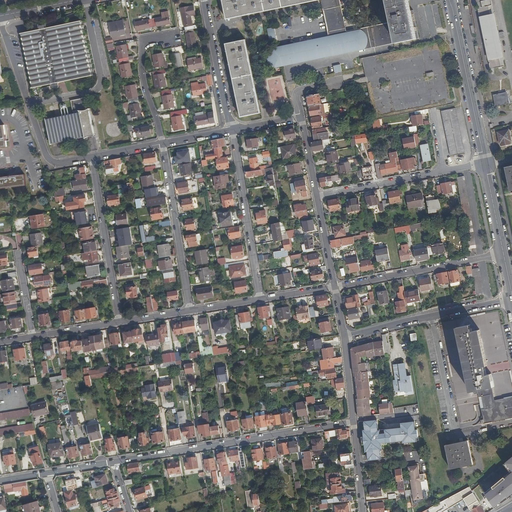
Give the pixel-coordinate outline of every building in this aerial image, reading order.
[(283,7),(281,0),(222,0),(227,18),(283,7)] [(320,0),(323,8),(327,30),(345,27),(339,0),(320,0)] [(404,42),(404,45),(427,40),(421,11),(417,11),(415,0),(394,0),(399,21),(404,42)] [(503,66),(491,5),(478,8),(491,69),(503,66)] [(185,30),(193,28),(198,28),(197,24),(192,25),(190,12),(182,13),(185,30)] [(152,19),(153,27),(170,24),(168,16),(162,17),(152,19)] [(136,30),(153,27),(152,19),(149,20),(135,22),(136,30)] [(399,21),(367,27),(372,48),(404,42),(399,21)] [(125,34),(123,25),(117,26),(116,22),(109,24),(112,37),(125,34)] [(277,40),(275,27),(267,28),(269,42),(277,40)] [(367,27),(283,46),(270,49),(271,52),(268,53),(267,57),(267,61),(269,63),(272,67),(275,68),(372,48),(367,27)] [(197,45),(193,28),(185,30),(189,47),(197,45)] [(33,87),(40,86),(28,31),(20,33),(33,87)] [(260,113),(244,41),(227,44),(242,117),(260,113)] [(415,112),(443,106),(452,97),(451,90),(441,42),(363,59),(368,84),(375,120),(377,120),(415,112)] [(116,47),(119,62),(129,60),(128,57),(126,45),(116,47)] [(163,65),(164,65),(163,60),(162,53),(153,55),(155,67),(163,65)] [(203,67),(201,58),(197,59),(188,60),(190,69),(203,67)] [(129,60),(119,62),(120,65),(122,77),(131,75),(129,60)] [(163,74),(162,70),(153,72),(156,87),(165,85),(163,74)] [(212,75),(208,75),(202,76),(203,80),(207,80),(209,85),(213,85),(212,75)] [(199,85),(192,86),(194,95),(207,93),(205,84),(199,85)] [(128,102),(138,100),(135,85),(125,87),(128,102)] [(174,106),(171,89),(162,91),(165,108),(174,106)] [(496,106),(509,103),(507,92),(494,95),(496,106)] [(310,106),(321,104),(319,94),(308,96),(310,106)] [(73,113),(79,111),(84,111),(86,110),(83,98),(70,101),(73,113)] [(127,123),(131,122),(134,122),(132,117),(141,115),(138,100),(128,102),(131,116),(125,117),(127,123)] [(325,114),(323,104),(321,104),(321,105),(310,107),(311,116),(319,114),(325,114)] [(454,108),(443,111),(452,156),(462,154),(454,108)] [(454,108),(462,154),(466,153),(457,108),(454,108)] [(84,111),(79,111),(79,113),(45,120),(50,143),(84,136),(85,138),(88,136),(91,136),(95,137),(89,109),(86,110),(84,111)] [(187,109),(171,112),(174,129),(183,127),(180,114),(187,112),(187,109)] [(209,115),(203,116),(195,118),(197,125),(216,121),(214,112),(208,113),(209,115)] [(413,117),(414,125),(423,124),(422,115),(413,117)] [(323,126),(322,119),(321,117),(312,119),(313,128),(323,126)] [(121,130),(121,129),(121,127),(121,126),(120,125),(119,124),(118,123),(117,122),(116,122),(114,121),(113,121),(112,122),(110,122),(109,123),(108,124),(107,125),(107,127),(107,128),(107,129),(107,131),(107,132),(108,133),(109,134),(110,135),(111,136),(113,136),(114,136),(116,136),(117,135),(118,135),(119,134),(120,133),(121,131),(121,130)] [(296,138),(294,125),(289,126),(290,131),(286,132),(287,140),(296,138)] [(136,131),(137,137),(151,134),(149,126),(135,129),(136,129),(136,131)] [(324,133),(323,128),(313,130),(314,139),(319,139),(320,141),(324,140),(329,140),(327,133),(326,133),(324,133)] [(511,141),(509,130),(498,132),(500,143),(511,141)] [(420,144),(418,134),(414,134),(414,137),(403,139),(405,149),(417,147),(416,145),(420,144)] [(222,147),(221,139),(212,141),(213,148),(214,148),(221,147),(222,147)] [(246,145),(246,149),(258,147),(257,139),(247,141),(247,144),(246,145)] [(324,140),(320,141),(311,143),(313,151),(324,149),(323,143),(324,142),(324,140)] [(421,151),(423,160),(431,159),(428,144),(420,145),(421,151)] [(282,148),(283,159),(297,156),(294,145),(282,148)] [(207,160),(222,157),(221,147),(214,148),(215,154),(206,156),(206,160),(207,160)] [(178,156),(175,157),(176,164),(192,161),(190,150),(177,152),(178,156)] [(339,162),(337,150),(335,151),(328,152),(326,152),(329,164),(339,162)] [(156,162),(155,153),(145,155),(146,163),(156,162)] [(401,156),(398,157),(396,158),(396,161),(398,169),(403,169),(403,170),(416,167),(415,160),(417,160),(416,157),(414,157),(401,159),(401,156)] [(121,163),(120,158),(104,161),(104,166),(106,166),(107,173),(118,171),(118,164),(121,163)] [(229,168),(227,158),(217,159),(219,169),(229,168)] [(272,168),(272,166),(272,164),(268,165),(259,166),(258,158),(250,159),(252,171),(261,170),(265,169),(268,169),(272,168)] [(387,173),(398,171),(398,169),(396,161),(385,163),(386,168),(385,169),(386,172),(387,172),(387,173)] [(341,164),(343,172),(352,171),(350,162),(341,164)] [(179,165),(181,176),(192,174),(190,163),(179,165)] [(302,173),(300,163),(289,166),(290,175),(302,173)] [(363,169),(363,171),(372,169),(373,175),(375,174),(374,165),(369,165),(370,168),(363,169)] [(86,178),(84,167),(79,168),(80,174),(75,175),(76,180),(86,178)] [(372,169),(363,171),(365,179),(373,177),(373,175),(372,169)] [(229,187),(227,174),(214,177),(216,189),(229,187)] [(0,188),(25,185),(24,175),(12,176),(12,175),(9,175),(9,177),(0,177),(0,188)] [(143,189),(154,188),(152,175),(141,177),(143,189)] [(326,182),(332,181),(332,178),(333,178),(334,182),(340,180),(339,175),(321,179),(322,187),(327,186),(326,182)] [(464,176),(457,177),(463,214),(464,219),(469,252),(476,251),(464,176)] [(88,189),(86,178),(76,180),(73,180),(75,190),(82,189),(82,190),(88,189)] [(303,181),(302,178),(295,179),(296,182),(291,183),(293,193),(302,192),(302,197),(308,196),(307,191),(307,190),(306,181),(303,181)] [(443,193),(453,191),(452,185),(454,185),(454,181),(441,184),(441,185),(436,186),(439,197),(444,196),(443,193)] [(178,183),(180,193),(189,192),(188,182),(178,183)] [(129,187),(128,187),(122,188),(123,195),(131,194),(129,187)] [(399,195),(403,194),(402,190),(399,191),(399,190),(394,191),(396,202),(401,201),(399,195)] [(108,196),(109,205),(119,204),(118,195),(115,196),(115,192),(108,193),(108,196)] [(234,203),(232,192),(221,193),(223,207),(233,206),(233,204),(234,203)] [(407,196),(409,208),(424,205),(422,193),(407,196)] [(383,204),(383,203),(380,203),(379,197),(376,198),(376,195),(366,196),(368,206),(379,204),(380,211),(384,210),(383,207),(383,204)] [(69,210),(83,207),(82,202),(86,201),(85,196),(75,197),(75,202),(68,203),(69,210)] [(167,203),(166,197),(165,197),(147,200),(148,206),(149,206),(150,206),(167,203)] [(346,204),(348,213),(360,211),(360,206),(360,205),(360,204),(359,204),(358,198),(349,200),(349,203),(346,204)] [(426,199),(429,212),(437,211),(436,208),(438,207),(436,199),(435,199),(434,198),(426,199)] [(193,209),(192,199),(182,200),(182,201),(182,204),(183,204),(184,210),(193,209)] [(329,201),(331,210),(340,209),(339,199),(329,201)] [(295,205),(297,216),(308,214),(306,205),(301,205),(301,204),(295,205)] [(162,208),(151,209),(153,220),(163,218),(163,217),(164,217),(164,213),(162,214),(162,208)] [(77,225),(88,223),(86,211),(75,213),(77,225)] [(260,211),(260,213),(257,214),(258,224),(267,222),(265,211),(260,211)] [(220,214),(222,226),(233,225),(231,212),(220,214)] [(43,214),(31,216),(33,228),(45,226),(43,214)] [(128,224),(127,214),(117,215),(118,225),(128,224)] [(196,229),(194,219),(186,221),(185,221),(186,225),(187,225),(187,230),(196,229)] [(304,229),(305,231),(315,230),(313,220),(303,222),(304,229)] [(274,238),(274,242),(283,240),(286,240),(284,235),(282,235),(280,225),(282,225),(281,222),(272,224),(274,238)] [(424,226),(423,222),(409,225),(411,231),(416,230),(416,228),(424,226)] [(334,227),(336,237),(346,235),(344,225),(340,226),(339,224),(336,225),(336,226),(334,227)] [(144,225),(140,225),(140,227),(142,243),(154,241),(154,236),(146,238),(145,234),(145,232),(144,225)] [(411,231),(409,225),(402,226),(403,231),(406,230),(406,234),(411,233),(411,231)] [(81,240),(94,238),(93,233),(92,234),(92,231),(93,230),(92,226),(79,228),(81,240)] [(130,226),(117,229),(120,246),(127,245),(133,244),(130,226)] [(229,229),(230,238),(241,236),(239,227),(229,229)] [(37,246),(43,245),(41,233),(31,234),(32,247),(37,246)] [(187,241),(189,241),(190,247),(198,246),(196,235),(187,236),(187,241)] [(304,239),(306,249),(314,248),(312,241),(314,241),(313,237),(304,239)] [(286,240),(283,240),(284,248),(285,251),(287,250),(290,250),(290,242),(292,241),(292,238),(289,239),(286,240)] [(340,238),(331,240),(332,247),(354,242),(354,239),(353,238),(340,240),(340,238)] [(85,252),(97,250),(95,241),(84,242),(85,252)] [(428,248),(429,255),(445,252),(443,243),(434,245),(433,243),(427,244),(428,247),(428,248)] [(158,246),(160,257),(171,256),(169,244),(158,246)] [(120,246),(117,247),(119,259),(129,257),(127,245),(120,246)] [(32,247),(28,247),(29,248),(28,248),(28,252),(29,252),(30,257),(32,256),(38,255),(37,246),(32,247)] [(237,259),(237,258),(244,257),(242,246),(232,247),(233,258),(235,258),(235,259),(237,259)] [(285,251),(284,248),(281,248),(282,251),(274,252),(275,258),(285,257),(289,256),(287,250),(285,251)] [(390,258),(388,248),(376,250),(377,260),(382,260),(385,259),(390,258)] [(419,260),(430,258),(429,255),(428,248),(415,251),(416,260),(419,260)] [(399,251),(401,261),(412,259),(411,255),(410,253),(409,249),(399,251)] [(98,261),(97,250),(85,252),(82,253),(83,260),(88,259),(89,262),(98,261)] [(206,250),(195,251),(197,265),(208,263),(206,250)] [(5,251),(0,251),(0,254),(0,256),(0,255),(0,265),(7,264),(6,260),(8,260),(7,255),(6,255),(5,251)] [(310,261),(311,265),(320,264),(318,254),(309,255),(310,261)] [(217,258),(218,265),(224,264),(227,264),(226,257),(217,258)] [(351,272),(360,270),(358,257),(347,259),(348,265),(350,265),(351,272)] [(162,270),(173,268),(171,260),(159,261),(160,271),(162,270)] [(227,264),(224,264),(225,268),(230,267),(232,277),(242,276),(246,275),(244,261),(227,264)] [(361,267),(362,271),(374,269),(373,265),(372,265),(371,261),(361,262),(362,267),(361,267)] [(131,262),(123,263),(123,264),(119,265),(121,276),(125,276),(132,275),(131,262)] [(31,275),(44,273),(42,264),(29,266),(31,275)] [(100,275),(99,264),(87,266),(89,277),(100,275)] [(327,270),(326,266),(318,267),(318,271),(317,272),(316,270),(311,271),(313,280),(319,279),(318,278),(324,277),(323,271),(327,270)] [(209,267),(198,269),(200,282),(211,281),(209,267)] [(479,268),(472,269),(473,274),(476,295),(483,294),(479,268)] [(451,282),(460,281),(458,270),(449,272),(451,282)] [(175,281),(174,271),(164,273),(166,283),(175,281)] [(433,275),(435,283),(438,282),(439,284),(449,282),(447,272),(433,275)] [(288,274),(280,275),(281,285),(291,284),(290,278),(292,278),(291,273),(288,274)] [(10,276),(10,277),(10,279),(6,279),(2,280),(3,287),(4,291),(14,289),(14,286),(13,280),(18,279),(17,275),(10,276)] [(44,276),(35,277),(36,287),(51,284),(50,275),(44,276)] [(100,286),(108,285),(107,277),(94,279),(95,285),(100,284),(100,286)] [(433,288),(430,278),(420,280),(422,291),(433,288)] [(241,280),(241,281),(236,282),(237,293),(248,291),(247,286),(248,285),(247,282),(246,282),(246,281),(243,281),(243,280),(241,280)] [(131,296),(132,298),(137,297),(136,287),(127,288),(128,296),(131,296)] [(37,290),(39,302),(49,301),(50,301),(48,288),(37,290)] [(197,290),(198,299),(214,297),(212,288),(197,290)] [(407,303),(421,300),(419,290),(405,292),(407,303)] [(169,300),(178,299),(177,291),(168,292),(169,300)] [(380,304),(389,302),(387,291),(383,292),(383,293),(378,294),(380,304)] [(5,304),(17,302),(15,292),(4,294),(5,300),(5,304)] [(329,305),(327,295),(315,297),(316,302),(318,302),(319,307),(329,305)] [(346,299),(347,307),(356,305),(355,301),(359,300),(357,295),(353,295),(354,297),(346,299)] [(407,305),(406,300),(404,301),(396,302),(398,312),(406,311),(405,306),(407,305)] [(367,305),(369,315),(376,314),(374,303),(367,305)] [(271,313),(270,306),(259,308),(260,315),(262,315),(262,318),(268,317),(268,314),(271,313)] [(309,308),(308,306),(303,307),(304,308),(300,308),(296,309),(297,315),(298,320),(310,318),(309,308)] [(359,306),(358,306),(358,308),(348,309),(350,319),(360,317),(358,312),(360,312),(359,306)] [(288,307),(277,309),(279,320),(290,318),(288,307)] [(96,308),(86,309),(88,318),(97,316),(96,308)] [(86,318),(85,309),(76,311),(77,319),(86,318)] [(70,321),(69,310),(60,311),(62,322),(70,321)] [(251,321),(249,312),(239,314),(235,315),(236,323),(240,322),(241,328),(250,327),(249,321),(251,321)] [(39,314),(41,325),(50,324),(48,314),(44,314),(44,313),(39,314)] [(10,317),(12,328),(22,327),(21,318),(18,318),(17,316),(10,317)] [(209,329),(208,318),(200,319),(200,324),(199,324),(199,328),(201,327),(201,330),(209,329)] [(330,322),(329,318),(320,320),(321,323),(320,324),(322,332),(332,330),(330,322)] [(5,328),(9,327),(7,320),(3,321),(0,321),(0,332),(6,331),(5,328)] [(197,331),(195,320),(183,322),(184,332),(197,331)] [(230,320),(225,321),(224,322),(221,322),(220,322),(215,323),(216,334),(221,333),(221,335),(224,336),(226,336),(227,334),(228,332),(232,332),(230,320)] [(183,322),(182,322),(177,322),(177,324),(173,324),(174,333),(184,332),(183,322)] [(511,417),(511,396),(495,400),(492,387),(494,386),(491,373),(487,374),(485,366),(487,365),(479,329),(471,331),(470,324),(457,327),(470,391),(474,390),(474,394),(478,393),(478,397),(482,396),(485,408),(482,409),(483,419),(481,424),(484,423),(484,424),(492,423),(492,422),(511,417)] [(162,326),(162,329),(158,330),(160,342),(169,341),(167,326),(162,326)] [(133,330),(132,330),(134,341),(139,341),(139,343),(144,343),(142,329),(137,330),(136,329),(134,329),(133,330)] [(134,341),(132,330),(122,332),(124,343),(134,342),(134,341)] [(122,347),(119,332),(110,334),(111,345),(118,344),(119,348),(122,347)] [(160,344),(158,334),(146,336),(147,347),(160,344)] [(109,347),(107,339),(103,339),(102,335),(94,336),(97,349),(109,347)] [(198,336),(198,335),(193,336),(193,341),(195,341),(196,349),(197,348),(198,353),(188,354),(188,359),(198,357),(201,357),(201,353),(199,346),(198,336)] [(97,349),(94,336),(89,337),(90,340),(88,340),(88,339),(82,340),(82,341),(84,349),(84,351),(97,349)] [(311,350),(323,349),(324,348),(322,338),(314,339),(309,340),(311,350)] [(84,349),(82,341),(78,341),(78,340),(77,340),(76,339),(74,339),(73,340),(73,341),(71,341),(73,350),(84,349)] [(72,360),(69,341),(60,343),(61,351),(67,350),(68,356),(67,356),(68,361),(72,360)] [(373,343),(373,342),(364,344),(367,356),(367,357),(375,355),(373,343)] [(385,354),(384,350),(383,342),(373,343),(375,355),(385,354)] [(53,343),(44,345),(45,354),(46,355),(55,354),(53,343)] [(367,356),(364,344),(354,347),(351,351),(353,365),(361,364),(361,357),(367,356)] [(228,353),(229,352),(228,347),(218,349),(217,346),(212,347),(213,351),(214,355),(228,353)] [(324,359),(335,358),(333,347),(324,348),(323,349),(324,359)] [(14,350),(16,360),(26,358),(25,348),(14,350)] [(185,352),(175,353),(176,361),(184,360),(186,359),(185,352)] [(169,362),(175,361),(174,353),(162,355),(163,363),(169,362)] [(46,355),(45,354),(41,354),(43,361),(42,362),(43,369),(38,370),(39,374),(40,374),(41,377),(46,376),(45,373),(49,372),(46,355)] [(334,362),(342,361),(342,357),(335,358),(324,359),(325,360),(326,369),(335,368),(334,362)] [(193,363),(184,365),(186,373),(195,372),(193,363)] [(361,364),(353,365),(354,373),(355,373),(366,372),(366,363),(361,364)] [(150,365),(147,366),(144,366),(145,374),(157,371),(155,364),(150,365)] [(398,392),(398,396),(414,394),(411,376),(406,376),(405,364),(394,365),(396,381),(394,382),(395,392),(398,392)] [(223,381),(229,380),(226,367),(216,368),(218,380),(223,379),(223,381)] [(337,371),(337,367),(335,368),(326,369),(327,374),(327,378),(337,377),(336,371),(337,371)] [(366,372),(355,373),(356,382),(369,380),(368,372),(366,372)] [(37,377),(30,378),(31,385),(38,384),(37,377)] [(337,388),(345,387),(344,377),(332,380),(333,386),(337,386),(337,388)] [(173,390),(172,380),(158,382),(160,392),(165,392),(165,391),(168,390),(168,391),(173,390)] [(369,380),(356,382),(357,390),(370,389),(369,380)] [(156,384),(141,387),(143,397),(148,397),(148,399),(158,397),(156,384)] [(357,390),(358,399),(369,398),(371,398),(370,389),(357,390)] [(369,398),(358,399),(356,399),(357,408),(370,407),(369,398)] [(32,406),(34,415),(49,412),(46,402),(32,406)] [(304,417),(309,416),(308,412),(307,405),(306,402),(297,403),(299,416),(303,415),(304,417)] [(380,415),(393,413),(392,403),(378,405),(380,415)] [(331,413),(330,404),(316,406),(318,416),(331,413)] [(266,416),(267,425),(273,425),(281,424),(279,413),(269,415),(268,410),(270,410),(269,407),(265,405),(264,405),(264,408),(266,416)] [(370,407),(357,408),(358,417),(364,416),(367,416),(371,416),(370,407)] [(0,419),(31,415),(29,408),(0,413),(0,419)] [(177,412),(179,424),(186,423),(184,411),(177,412)] [(282,414),(283,425),(294,423),(292,412),(282,414)] [(210,427),(207,413),(204,413),(205,421),(203,422),(203,425),(199,426),(200,433),(202,433),(202,436),(211,435),(210,427)] [(265,416),(263,416),(256,417),(257,428),(267,426),(265,416)] [(254,428),(253,418),(246,419),(242,420),(244,430),(254,428)] [(229,432),(239,430),(237,420),(236,420),(227,422),(229,432)] [(367,421),(364,422),(365,430),(363,430),(363,437),(364,445),(365,452),(367,452),(368,460),(381,459),(380,451),(381,451),(381,444),(403,442),(403,443),(417,442),(416,438),(418,438),(417,430),(415,430),(415,424),(409,425),(409,423),(401,424),(401,428),(378,431),(377,420),(367,421)] [(0,428),(0,435),(16,433),(28,431),(35,430),(33,424),(0,428)] [(87,427),(86,425),(80,426),(80,429),(77,430),(79,436),(83,435),(82,433),(85,433),(86,437),(89,436),(87,427)] [(87,427),(89,436),(90,440),(103,437),(101,428),(100,425),(87,427)] [(187,438),(196,437),(195,426),(186,428),(187,438)] [(210,427),(211,435),(220,434),(219,426),(210,427)] [(62,430),(69,457),(79,456),(77,447),(68,448),(68,447),(65,437),(68,437),(66,429),(62,430)] [(169,430),(171,441),(181,439),(179,429),(169,430)] [(348,436),(350,436),(349,431),(347,431),(347,430),(342,431),(342,429),(337,430),(337,433),(338,439),(348,437),(348,436)] [(153,443),(165,441),(163,431),(152,433),(153,443)] [(139,440),(140,446),(149,444),(148,439),(146,439),(146,433),(140,434),(141,440),(139,440)] [(130,447),(127,437),(119,438),(120,449),(130,447)] [(313,450),(323,449),(321,438),(311,440),(313,450)] [(105,445),(106,451),(116,450),(115,444),(113,444),(112,439),(106,440),(107,445),(105,445)] [(445,444),(450,468),(473,463),(468,440),(445,444)] [(288,442),(290,453),(298,451),(297,441),(288,442)] [(285,454),(287,453),(290,453),(288,442),(278,444),(280,454),(282,454),(285,454)] [(49,445),(51,457),(64,455),(62,443),(49,445)] [(83,455),(93,453),(91,443),(89,443),(90,445),(81,446),(83,455)] [(275,457),(277,457),(275,446),(266,448),(268,458),(275,457)] [(252,450),(254,460),(263,459),(261,449),(252,450)] [(239,451),(238,450),(229,451),(231,461),(240,459),(239,451)] [(301,452),(304,469),(313,468),(310,451),(301,452)] [(31,454),(34,465),(43,462),(40,452),(31,454)] [(230,474),(228,460),(227,461),(226,453),(218,454),(219,462),(220,462),(221,472),(223,471),(224,476),(230,475),(230,474)] [(343,465),(345,464),(353,464),(352,453),(341,454),(342,460),(338,460),(337,453),(334,454),(335,458),(323,459),(323,464),(319,464),(319,467),(335,465),(338,465),(339,465),(338,461),(342,461),(343,465)] [(16,463),(15,454),(4,456),(5,465),(16,463)] [(188,458),(189,463),(190,469),(198,468),(196,457),(188,458)] [(511,473),(484,494),(493,509),(511,495),(511,457),(504,464),(511,473)] [(219,482),(216,469),(214,458),(205,460),(207,470),(214,469),(214,471),(212,472),(214,483),(219,482)] [(182,473),(179,461),(167,463),(169,474),(176,473),(176,474),(182,473)] [(140,472),(139,463),(128,464),(130,473),(140,472)] [(410,495),(411,506),(427,498),(426,492),(422,493),(420,482),(424,482),(424,474),(419,475),(418,466),(408,467),(410,476),(403,477),(403,483),(404,485),(411,484),(412,494),(410,495)] [(342,483),(341,477),(340,477),(339,471),(327,473),(328,485),(332,484),(342,483)] [(102,486),(109,483),(106,474),(95,477),(98,487),(102,486)] [(231,480),(230,475),(224,476),(225,485),(232,484),(231,480)] [(28,494),(25,481),(4,485),(5,489),(14,488),(14,491),(21,490),(22,495),(28,494)] [(332,494),(346,492),(345,488),(342,488),(342,483),(332,484),(332,487),(331,487),(332,494)] [(382,495),(381,485),(370,486),(371,496),(382,495)] [(135,490),(137,500),(150,496),(147,486),(135,490)] [(469,487),(428,509),(429,511),(438,511),(464,498),(472,511),(484,511),(481,505),(481,504),(480,503),(472,490),(469,487)] [(119,496),(118,491),(115,492),(114,489),(107,491),(109,499),(119,496)] [(65,492),(69,507),(78,505),(75,494),(73,495),(72,490),(65,492)] [(260,504),(258,493),(254,494),(253,490),(245,491),(248,509),(255,508),(254,505),(260,504)] [(119,496),(109,499),(102,501),(102,503),(110,501),(111,506),(119,504),(118,502),(120,501),(119,496)] [(39,507),(38,501),(24,504),(25,511),(40,511),(40,510),(39,507)] [(91,504),(92,511),(100,511),(98,502),(91,504)] [(372,511),(384,511),(383,503),(372,504),(372,511)]
